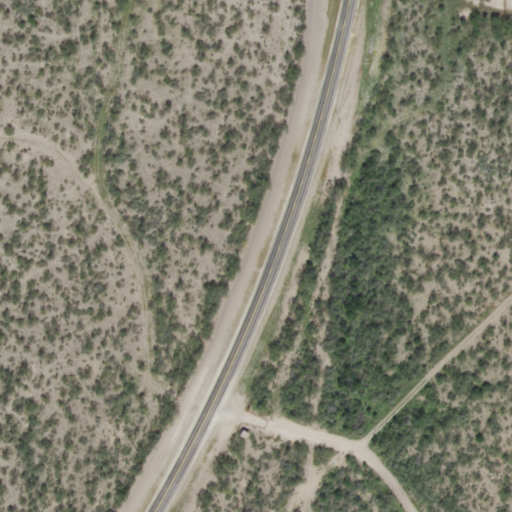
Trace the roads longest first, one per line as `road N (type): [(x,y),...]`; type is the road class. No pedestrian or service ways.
road 1 (track): [(511,301),(366,440),(317,438),(218,414),(160,388),(146,343),(148,288),(99,148),(131,0)]
road 2 (secondary): [(154,511),(268,282),(315,154),(353,0)]
